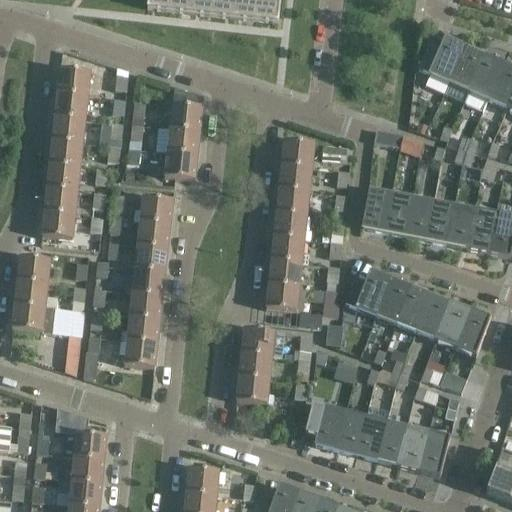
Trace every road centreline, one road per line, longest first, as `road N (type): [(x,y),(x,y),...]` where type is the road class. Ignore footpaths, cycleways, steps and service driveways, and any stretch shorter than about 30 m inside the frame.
road 1 (residential): [(163,428),(184,254),(208,195),(222,86)]
road 2 (residential): [(213,442),(224,325),(252,262),(272,105)]
road 3 (residential): [(511,295),(350,245),(362,138),(316,118)]
road 4 (residential): [(0,284),(5,248),(31,195),(46,30)]
road 5 (residential): [(436,511),(213,442)]
road 6 (residential): [(511,329),(454,511)]
road 7 (residential): [(222,86),(46,30)]
road 8 (residential): [(163,428),(0,375)]
